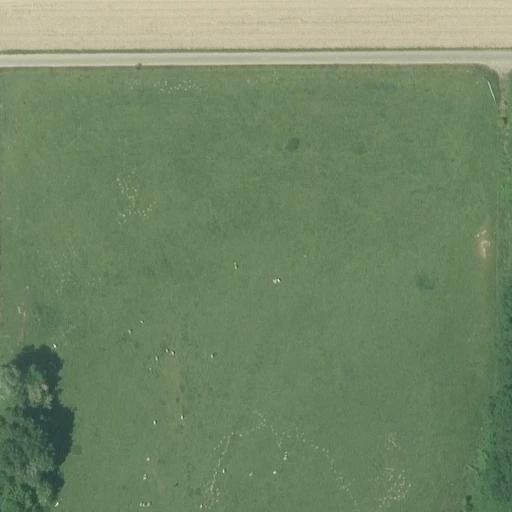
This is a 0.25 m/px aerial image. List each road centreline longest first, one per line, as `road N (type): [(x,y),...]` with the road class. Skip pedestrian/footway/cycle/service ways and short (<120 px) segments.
road 1 (track): [(511,59),(0,61)]
road 2 (track): [(511,380),(511,415),(450,511)]
